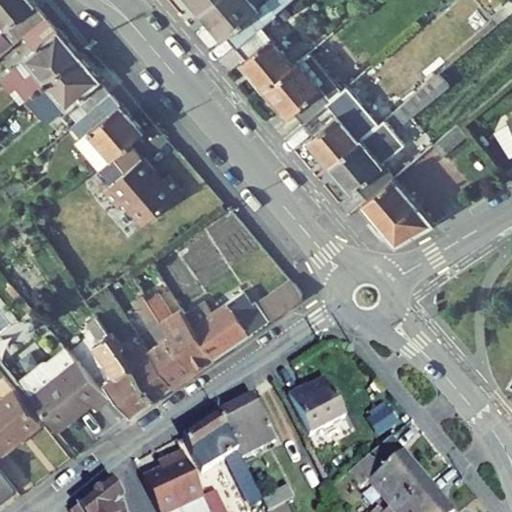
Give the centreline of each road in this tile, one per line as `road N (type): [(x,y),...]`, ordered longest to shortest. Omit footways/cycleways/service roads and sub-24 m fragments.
road 1 (residential): [(346,280),(104,0)]
road 2 (residential): [(113,454),(341,305)]
road 3 (residential): [(511,209),(389,283)]
road 4 (residential): [(481,418),(384,317)]
